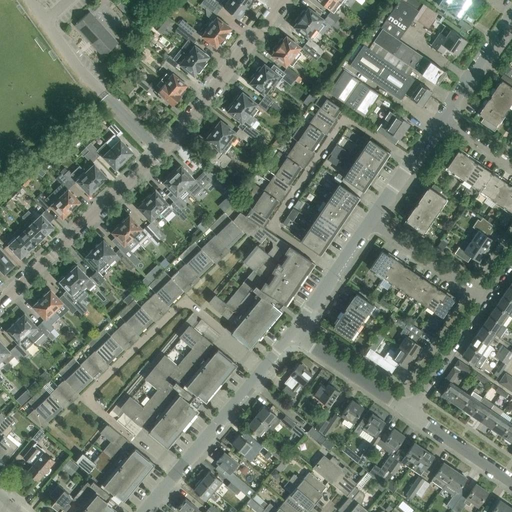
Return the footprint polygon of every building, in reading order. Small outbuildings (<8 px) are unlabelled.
[(231,28),(216,16),(219,11),(204,0),(203,0),(200,4),(206,9),(207,15),(210,17),(205,23),(226,39),(230,34),(229,32),(228,31),(231,28)] [(249,9),(236,0),(223,0),(221,3),(216,0),(204,0),(219,11),(223,7),(238,18),(241,14),(242,15),(244,15),(249,9)] [(252,0),(236,0),(249,9),(253,4),(253,2),(252,1),(252,0)] [(341,3),(336,0),(316,0),(331,11),(327,15),(340,25),(342,23),(338,20),(340,17),(334,12),(341,3)] [(398,39),(414,17),(418,11),(402,0),(398,0),(380,27),(398,39)] [(473,2),(469,0),(441,0),(438,5),(461,20),(473,2)] [(324,20),(308,8),(306,11),(304,10),(303,11),(299,16),(319,31),(322,34),(330,24),(324,20)] [(118,43),(90,12),(75,25),(103,56),(118,43)] [(340,25),(327,15),(324,20),(330,24),(332,26),(333,25),(337,29),(340,25)] [(296,24),(293,27),(309,39),(305,43),(315,51),(321,55),(324,50),(319,46),(319,45),(312,40),(319,31),(299,16),(295,21),(295,23),(296,24)] [(226,39),(205,23),(199,32),(182,19),(178,24),(179,25),(197,40),(201,35),(216,47),(219,44),(220,45),(221,44),(226,39)] [(398,39),(380,27),(375,23),(361,42),(408,75),(413,68),(437,84),(445,71),(398,39)] [(457,54),(467,40),(442,24),(444,26),(431,45),(442,53),(446,47),(457,54)] [(209,57),(193,44),(197,40),(179,25),(175,30),(187,40),(180,50),(183,52),(203,68),(207,63),(207,61),(206,60),(209,57)] [(301,48),(286,36),(284,40),(282,39),(281,39),(277,44),(297,60),(302,53),(299,50),(301,48)] [(400,98),(413,78),(408,75),(361,42),(360,42),(347,59),(351,62),(350,64),(400,98)] [(305,43),(302,48),(317,60),(321,55),(315,51),(305,43)] [(297,60),(277,44),(273,50),(273,51),(274,52),(271,55),(286,67),(289,63),(292,65),(297,60)] [(203,68),(183,52),(176,60),(170,55),(169,55),(165,52),(162,56),(165,58),(164,59),(175,67),(178,63),(194,75),(196,72),(197,73),(199,73),(203,68)] [(186,85),(171,72),(175,67),(164,59),(161,63),(160,65),(161,66),(162,66),(163,66),(168,70),(161,79),(181,96),(185,90),(184,88),(186,85)] [(259,67),(255,73),(274,87),(280,80),(282,78),(291,85),(295,80),(283,72),(273,64),(269,69),(264,65),(262,68),(260,67),(259,67)] [(299,75),(288,66),(283,72),(295,80),(299,75)] [(365,116),(380,94),(344,69),(340,66),(321,91),(327,96),(330,92),(365,116)] [(252,80),(250,83),(264,95),(267,91),(270,93),(274,87),(255,73),(251,78),(251,79),(252,80)] [(511,87),(510,86),(511,82),(511,79),(503,74),(499,79),(501,81),(496,89),(511,99),(511,87)] [(142,78),(137,84),(146,91),(150,86),(173,105),(181,96),(161,79),(157,84),(155,83),(156,82),(153,79),(152,80),(150,84),(142,78)] [(422,106),(432,91),(420,83),(410,98),(422,106)] [(511,100),(511,99),(496,89),(490,97),(507,108),(511,100)] [(238,95),(233,101),(250,114),(252,115),(256,110),(254,108),(257,104),(242,93),(240,96),(238,95)] [(273,100),(266,94),(261,100),(269,106),(273,100)] [(320,106),(314,114),(332,127),(336,121),(334,120),(342,108),(321,94),(315,102),(320,106)] [(507,108),(490,97),(484,105),(501,117),(507,108)] [(269,106),(261,100),(258,105),(266,110),(269,106)] [(250,114),(233,101),(229,107),(230,108),(228,112),(243,124),(240,128),(252,138),(252,137),(254,138),(258,133),(250,127),(257,119),(250,114)] [(484,105),(479,114),(484,117),(480,122),(494,131),(498,126),(496,124),(501,117),(484,105)] [(409,124),(395,114),(390,111),(385,117),(386,118),(377,131),(392,141),(395,136),(399,139),(409,124)] [(332,127),(314,114),(309,122),(304,119),(298,128),(319,142),(326,131),(328,133),(332,127)] [(235,132),(221,120),(218,124),(216,123),(211,129),(231,144),(236,137),(233,134),(235,132)] [(123,133),(113,123),(109,128),(114,134),(118,138),(118,137),(123,133)] [(369,139),(367,137),(366,140),(347,127),(282,224),(301,237),(299,239),(300,241),(310,247),(351,187),(379,145),(369,139)] [(252,138),(240,128),(236,133),(244,139),(244,138),(249,142),(252,138)] [(311,153),(319,142),(298,128),(293,136),(297,139),(292,148),(310,160),(313,155),(311,153)] [(231,144),(211,129),(207,135),(208,136),(205,140),(219,150),(215,156),(213,155),(209,161),(216,167),(225,167),(231,160),(231,159),(224,153),(224,152),(226,152),(232,145),(231,144)] [(114,134),(106,141),(112,147),(111,147),(125,162),(129,158),(129,156),(132,152),(120,139),(118,137),(118,138),(114,134)] [(379,145),(369,139),(363,148),(383,162),(388,155),(390,152),(379,145)] [(125,162),(111,147),(112,147),(106,141),(98,149),(102,153),(101,154),(115,169),(119,165),(121,165),(125,162)] [(86,147),(97,158),(101,154),(102,153),(98,149),(91,142),(86,147)] [(97,158),(86,147),(81,152),(92,163),(97,158)] [(310,160),(292,148),(286,156),(278,151),(272,159),(296,175),(303,165),(305,166),(310,160)] [(383,162),(363,148),(356,158),(377,172),(377,171),(382,164),(383,162)] [(455,173),(466,156),(458,150),(446,167),(455,173)] [(463,179),(475,162),(466,156),(455,173),(463,179)] [(377,172),(356,158),(350,167),(370,181),(371,181),(376,174),(377,172)] [(288,187),(296,175),(272,159),(267,168),(275,174),(269,182),(287,194),(290,188),(288,187)] [(471,184),(483,167),(475,162),(463,179),(471,184)] [(106,177),(93,163),(84,171),(99,186),(103,182),(102,181),(106,177)] [(99,186),(84,171),(79,166),(72,173),(69,169),(68,170),(65,167),(60,171),(62,173),(71,182),(76,177),(77,178),(76,180),(89,194),(93,190),(94,191),(99,186)] [(207,182),(200,175),(195,180),(194,178),(193,179),(181,166),(178,169),(176,168),(171,173),(193,196),(206,183),(207,182)] [(370,181),(350,167),(343,177),(344,177),(362,190),(364,191),(364,190),(369,183),(370,181)] [(480,190),(491,173),(483,167),(471,184),(480,190)] [(212,180),(204,172),(200,175),(207,182),(206,183),(207,184),(208,183),(212,180)] [(80,202),(68,189),(73,184),(71,182),(62,173),(56,178),(61,183),(53,191),(71,210),(72,209),(74,209),(76,208),(76,206),(80,202)] [(167,179),(164,183),(176,196),(177,197),(173,201),(181,210),(186,205),(187,201),(193,196),(171,173),(165,178),(167,179)] [(488,196),(499,179),(491,173),(480,190),(488,196)] [(496,201),(508,184),(499,179),(488,196),(496,201)] [(283,200),(287,194),(269,182),(263,190),(255,185),(250,193),(273,209),(280,198),(283,200)] [(360,197),(340,183),(339,183),(332,193),(353,207),(355,204),(359,198),(360,197)] [(504,207),(511,195),(511,187),(508,184),(496,201),(504,207)] [(445,198),(429,187),(423,195),(440,207),(445,198)] [(71,210),(53,191),(46,198),(41,193),(36,198),(46,209),(50,205),(63,218),(67,214),(68,214),(70,213),(70,211),(71,210)] [(148,199),(147,199),(159,213),(163,217),(169,212),(172,210),(176,214),(181,210),(173,201),(169,205),(168,205),(155,191),(151,195),(149,195),(147,197),(148,199)] [(231,202),(235,197),(231,193),(227,198),(231,202)] [(273,209),(250,193),(244,202),(252,208),(246,216),(260,226),(264,228),(268,222),(265,220),(273,209)] [(353,207),(332,193),(326,202),(347,216),(348,214),(353,207)] [(440,207),(423,195),(417,204),(434,215),(440,207)] [(159,213),(147,199),(146,200),(144,200),(142,201),(143,203),(138,208),(151,222),(148,225),(147,225),(154,233),(158,238),(159,237),(161,240),(165,235),(156,225),(159,222),(155,217),(159,213)] [(347,216),(326,202),(320,212),(340,226),(341,224),(346,217),(347,216)] [(434,215),(417,204),(412,212),(428,223),(434,215)] [(29,210),(25,213),(30,218),(33,215),(29,210)] [(224,212),(217,220),(236,240),(246,231),(252,236),(260,226),(246,216),(240,212),(234,219),(233,221),(224,212)] [(340,226),(320,212),(313,221),(334,235),(335,233),(340,226)] [(428,223),(412,212),(406,221),(423,232),(428,223)] [(54,226),(49,222),(41,213),(33,222),(45,235),(48,232),(49,233),(54,228),(53,227),(54,226)] [(154,233),(147,225),(142,230),(129,216),(125,219),(124,219),(121,221),(122,223),(121,224),(137,242),(146,233),(151,237),(154,233)] [(485,235),(489,230),(486,228),(490,223),(482,218),(479,223),(476,221),(473,227),(478,230),(471,240),(486,251),(494,240),(485,235)] [(203,220),(197,225),(199,227),(203,231),(203,232),(209,227),(203,220)] [(236,240),(217,220),(209,227),(217,236),(210,243),(223,257),(228,251),(227,249),(236,240)] [(313,221),(307,231),(327,245),(329,243),(334,235),(313,221)] [(45,235),(33,222),(24,230),(38,244),(44,239),(42,238),(45,235)] [(137,242),(121,224),(120,224),(118,224),(116,227),(116,228),(112,232),(124,244),(119,248),(135,265),(140,261),(129,249),(137,242)] [(21,226),(13,234),(29,250),(32,248),(33,249),(38,244),(24,230),(21,226)] [(260,226),(252,236),(261,243),(266,237),(272,242),(273,247),(267,253),(258,245),(251,253),(271,270),(288,245),(264,228),(260,226)] [(195,239),(203,231),(199,227),(191,235),(194,239),(195,239)] [(327,245),(307,231),(300,240),(300,241),(310,247),(321,254),(322,252),(327,245)] [(13,234),(4,242),(20,258),(24,255),(25,256),(29,252),(28,251),(29,250),(13,234)] [(115,253),(103,240),(99,244),(98,244),(95,246),(95,248),(94,248),(110,265),(115,259),(117,262),(120,259),(131,269),(135,265),(119,248),(115,253)] [(486,251),(471,240),(464,250),(459,246),(455,253),(467,261),(471,256),(479,261),(486,251)] [(223,257),(210,243),(203,250),(194,241),(186,249),(206,269),(216,260),(218,262),(223,257)] [(286,305),(315,263),(288,245),(271,270),(260,287),(260,288),(281,302),(284,304),(286,305)] [(110,265),(94,248),(93,249),(92,249),(90,251),(90,253),(85,257),(97,269),(96,270),(101,276),(102,276),(107,271),(105,269),(110,265)] [(14,264),(0,249),(0,268),(4,273),(9,269),(10,270),(14,266),(13,265),(14,264)] [(196,278),(206,269),(186,249),(179,256),(187,265),(180,272),(193,286),(198,280),(196,278)] [(384,277),(395,260),(382,251),(370,268),(384,277)] [(254,270),(240,286),(248,293),(255,284),(260,287),(271,270),(251,253),(244,262),(254,270)] [(392,282),(403,265),(395,260),(384,277),(392,282)] [(71,270),(68,273),(80,286),(81,286),(84,289),(86,287),(89,290),(95,283),(92,280),(77,265),(76,265),(75,265),(74,265),(74,266),(73,266),(73,267),(72,267),(72,268),(71,268),(71,269),(71,270)] [(400,288),(412,271),(403,265),(392,282),(400,288)] [(105,278),(102,276),(101,276),(96,270),(90,276),(98,284),(105,278)] [(193,286),(180,272),(172,279),(164,270),(156,278),(176,298),(186,289),(187,291),(193,286)] [(408,294),(420,277),(412,271),(400,288),(408,294)] [(80,286),(68,273),(65,276),(64,276),(63,276),(62,276),(61,277),(60,278),(60,279),(60,280),(60,281),(59,281),(67,290),(63,294),(76,307),(77,309),(83,314),(88,309),(80,302),(89,293),(81,286),(80,286)] [(417,299),(428,282),(420,277),(408,294),(417,299)] [(176,298),(156,278),(148,285),(157,294),(150,301),(163,315),(168,309),(166,307),(176,298)] [(425,305),(437,288),(428,282),(417,299),(425,305)] [(250,349),(281,311),(280,309),(284,304),(281,302),(260,288),(260,287),(255,284),(248,293),(240,302),(245,306),(233,319),(233,320),(231,322),(236,327),(231,333),(250,349)] [(511,287),(509,285),(502,295),(511,301),(511,287)] [(240,302),(248,293),(240,286),(226,303),(216,295),(209,304),(231,322),(233,319),(245,306),(240,302)] [(433,310),(445,293),(437,288),(425,305),(433,310)] [(43,297),(42,298),(55,311),(60,316),(59,316),(60,317),(68,310),(72,314),(77,309),(76,307),(63,294),(58,298),(50,290),(46,293),(45,293),(43,295),(43,297)] [(127,303),(137,293),(134,290),(124,299),(127,303)] [(373,305),(356,293),(350,302),(367,313),(373,305)] [(445,293),(433,310),(442,316),(441,318),(445,321),(458,302),(454,299),(445,293)] [(511,309),(511,301),(502,295),(496,305),(509,314),(511,309)] [(55,311),(42,298),(41,298),(40,298),(37,300),(37,302),(33,306),(45,318),(41,322),(56,337),(60,333),(51,324),(59,316),(60,316),(55,311)] [(163,315),(150,301),(142,308),(134,299),(126,307),(146,327),(155,318),(157,320),(163,315)] [(350,302),(344,310),(361,322),(362,320),(368,325),(373,319),(366,314),(367,313),(350,302)] [(502,324),(509,314),(496,305),(489,315),(502,324)] [(136,336),(146,327),(126,307),(118,314),(127,323),(119,330),(132,344),(138,338),(136,336)] [(361,322),(344,310),(339,318),(355,330),(361,322)] [(168,384),(172,380),(175,376),(181,382),(195,365),(205,353),(208,350),(213,344),(194,328),(201,320),(201,319),(193,312),(186,321),(168,342),(151,363),(134,384),(116,405),(108,414),(117,421),(117,420),(124,412),(143,428),(148,422),(151,419),(161,406),(175,390),(168,384)] [(53,340),(56,337),(41,322),(36,326),(24,314),(20,318),(19,318),(17,319),(17,321),(16,322),(34,342),(44,332),(46,335),(47,334),(53,340)] [(507,328),(502,324),(489,315),(482,325),(495,334),(500,338),(507,328)] [(355,330),(339,318),(333,327),(350,338),(355,330)] [(408,321),(405,327),(401,332),(406,335),(399,346),(414,357),(421,346),(415,342),(423,331),(408,321)] [(21,355),(34,342),(16,322),(15,323),(13,323),(11,325),(11,326),(7,330),(19,342),(14,347),(21,355)] [(425,323),(421,329),(433,338),(437,331),(425,323)] [(488,344),(495,334),(482,325),(475,335),(488,344)] [(132,344),(119,330),(112,337),(104,328),(96,336),(116,356),(125,347),(127,349),(132,344)] [(378,333),(375,338),(381,342),(384,337),(378,333)] [(475,335),(468,345),(482,354),(482,353),(487,357),(493,347),(488,344),(475,335)] [(116,356),(96,336),(88,343),(96,352),(89,359),(102,373),(108,367),(106,366),(116,356)] [(21,355),(14,347),(10,350),(0,340),(0,357),(10,368),(12,365),(8,361),(14,356),(17,359),(21,355)] [(206,402),(237,364),(218,348),(213,344),(208,350),(205,353),(195,365),(181,382),(175,376),(172,380),(168,384),(175,390),(161,406),(151,419),(148,422),(143,428),(148,432),(167,448),(199,410),(206,402)] [(487,357),(482,353),(482,354),(468,345),(462,355),(474,364),(475,364),(480,367),(487,357)] [(510,359),(511,356),(511,346),(510,349),(504,345),(500,351),(500,352),(510,359)] [(414,357),(399,346),(395,352),(392,350),(389,354),(386,353),(383,357),(369,348),(365,355),(391,373),(395,367),(398,362),(407,368),(414,357)] [(504,369),(510,359),(500,352),(500,351),(498,350),(495,355),(503,360),(501,363),(498,361),(497,363),(500,365),(499,366),(504,369)] [(10,368),(0,357),(0,382),(3,379),(0,374),(0,368),(3,366),(7,371),(10,368)] [(102,373),(89,359),(82,366),(73,357),(66,365),(85,385),(95,376),(97,378),(102,373)] [(472,370),(458,360),(454,366),(468,376),(472,370)] [(302,384),(311,373),(305,368),(306,367),(302,363),(301,365),(299,363),(290,374),(297,380),(291,387),(287,384),(283,389),(292,397),(302,384)] [(85,385),(66,365),(58,372),(66,381),(59,388),(72,402),(78,396),(76,395),(85,385)] [(451,402),(460,388),(452,383),(460,372),(453,367),(438,389),(443,392),(441,395),(451,402)] [(44,369),(39,373),(44,378),(49,374),(44,369)] [(504,386),(510,376),(505,373),(499,383),(504,386)] [(486,385),(488,380),(483,377),(480,381),(486,385)] [(34,380),(27,386),(31,390),(38,383),(34,380)] [(329,406),(339,391),(328,384),(326,387),(320,382),(312,394),(329,406)] [(72,402),(59,388),(52,395),(43,386),(35,394),(55,414),(65,405),(67,407),(72,402)] [(461,408),(470,395),(460,388),(451,402),(461,408)] [(505,398),(508,394),(503,390),(500,394),(505,398)] [(471,415),(483,397),(473,391),(470,395),(461,408),(471,415)] [(55,414),(35,394),(28,401),(36,410),(28,417),(43,430),(49,424),(47,422),(55,414)] [(481,422),(493,404),(483,397),(471,415),(481,422)] [(363,408),(352,400),(341,415),(346,417),(343,422),(350,427),(363,408)] [(491,429),(503,411),(493,404),(481,422),(491,429)] [(259,411),(256,415),(270,426),(272,428),(280,418),(264,405),(263,406),(262,406),(259,410),(259,411)] [(501,435),(511,418),(503,412),(503,411),(491,429),(501,435)] [(334,426),(340,417),(335,413),(330,421),(322,432),(326,436),(333,425),(334,426)] [(371,442),(376,434),(384,422),(373,414),(369,420),(364,417),(354,431),(359,435),(359,434),(370,442),(371,442)] [(0,435),(15,421),(8,415),(0,422),(0,435)] [(270,426),(256,415),(252,419),(251,418),(246,423),(248,424),(247,425),(259,436),(264,429),(266,431),(270,426)] [(305,432),(285,416),(282,420),(291,428),(295,431),(296,430),(303,435),(305,432)] [(322,432),(330,421),(322,416),(315,427),(322,432)] [(511,418),(501,435),(511,442),(511,440),(511,418)] [(130,443),(131,443),(109,424),(102,433),(111,441),(102,451),(115,462),(123,452),(130,443)] [(326,438),(312,427),(307,432),(321,444),(326,438)] [(33,437),(37,441),(45,432),(41,428),(33,437)] [(385,442),(380,439),(380,438),(377,443),(389,451),(388,453),(390,455),(375,476),(380,481),(398,455),(397,455),(392,452),(394,449),(395,449),(404,436),(394,429),(385,442)] [(4,434),(1,437),(0,438),(0,461),(3,464),(7,459),(16,449),(18,446),(4,434)] [(254,447),(252,446),(252,445),(239,434),(231,444),(245,455),(249,450),(250,451),(254,447)] [(376,434),(371,442),(370,442),(357,461),(362,466),(377,443),(380,438),(380,439),(381,437),(376,434)] [(285,455),(266,439),(261,444),(272,454),(272,453),(281,460),(285,455)] [(411,468),(424,449),(414,442),(407,453),(401,449),(397,455),(398,455),(380,481),(385,486),(401,463),(401,462),(401,461),(405,464),(406,464),(411,468)] [(123,501),(155,463),(135,447),(130,443),(123,452),(115,462),(99,480),(99,481),(92,476),(89,479),(86,483),(92,489),(78,505),(72,511),(113,511),(116,509),(123,501)] [(49,467),(54,460),(35,444),(24,457),(30,463),(30,462),(34,465),(28,472),(38,480),(44,473),(45,473),(48,473),(50,470),(49,467)] [(272,454),(261,444),(257,449),(268,459),(272,454)] [(434,456),(424,449),(411,468),(421,474),(424,469),(434,456)] [(115,462),(102,451),(94,462),(84,454),(77,462),(99,480),(115,462)] [(219,464),(215,468),(230,481),(240,490),(250,498),(255,491),(231,472),(238,464),(224,452),(216,462),(219,464)] [(353,474),(344,466),(342,468),(337,464),(339,462),(333,456),(331,458),(325,453),(313,468),(347,497),(348,495),(354,487),(357,484),(350,477),(353,474)] [(69,459),(62,468),(67,472),(74,463),(69,459)] [(276,468),(280,472),(286,466),(281,462),(276,468)] [(446,483),(455,470),(443,462),(434,475),(435,475),(432,480),(443,487),(446,483)] [(245,466),(240,471),(244,474),(249,469),(245,466)] [(443,487),(442,488),(453,495),(447,504),(452,508),(463,492),(458,489),(466,477),(455,470),(446,483),(443,487)] [(223,482),(209,471),(206,474),(205,474),(200,480),(215,492),(215,491),(223,482)] [(315,502),(322,494),(321,493),(326,487),(327,488),(328,488),(309,472),(302,481),(294,474),(289,480),(315,502)] [(416,493),(425,479),(419,475),(406,494),(412,498),(416,493)] [(421,497),(430,483),(425,480),(425,479),(416,493),(421,497)] [(215,492),(200,480),(195,485),(196,486),(193,489),(207,501),(211,496),(216,500),(220,495),(215,491),(215,492)] [(308,511),(315,502),(289,480),(284,486),(291,492),(284,501),(297,511),(304,511),(307,509),(308,511)] [(230,481),(226,486),(237,495),(240,490),(230,481)] [(260,481),(253,485),(259,494),(265,491),(260,481)] [(86,483),(72,500),(78,505),(92,489),(86,483)] [(69,501),(72,496),(58,484),(49,494),(55,499),(51,505),(59,511),(64,506),(65,507),(64,509),(65,510),(71,503),(69,501)] [(477,506),(487,492),(475,484),(470,491),(465,489),(463,492),(452,508),(457,511),(459,511),(466,503),(469,505),(472,502),(477,506)] [(366,511),(367,510),(361,505),(365,495),(359,490),(359,491),(354,487),(348,495),(349,497),(338,510),(339,511),(366,511)] [(252,497),(260,505),(264,501),(255,493),(252,497)] [(201,511),(202,511),(185,498),(177,508),(181,511),(201,511)] [(509,511),(511,508),(500,500),(491,511),(509,511)] [(297,511),(284,501),(277,509),(270,503),(265,509),(268,511),(297,511)] [(411,511),(413,510),(403,501),(398,506),(404,511),(411,511)]
